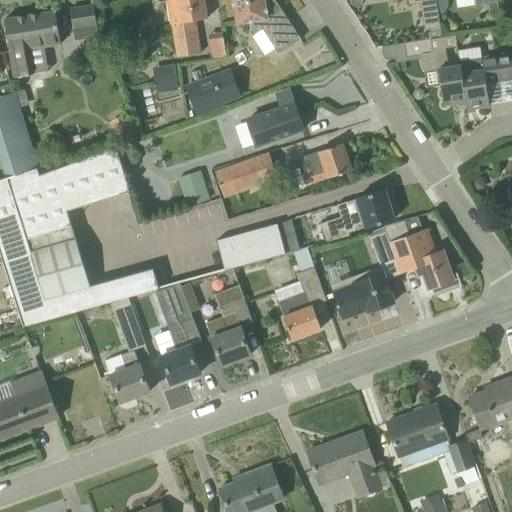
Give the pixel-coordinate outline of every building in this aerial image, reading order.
[(196,20),(208,18),(204,0),(167,0),(171,24),(172,24),(178,57),(202,53),(196,20)] [(234,0),(238,22),(250,20),(252,36),(263,29),(279,53),(300,39),(301,39),(275,0),(234,0)] [(408,0),(409,4),(422,2),(423,8),(422,8),(426,38),(442,36),(441,27),(439,15),(437,0),(408,0)] [(437,0),(439,15),(443,14),(446,11),(449,8),(450,4),(450,1),(449,0),(437,0)] [(457,0),(458,7),(489,2),(490,12),(499,11),(498,2),(497,0),(457,0)] [(99,36),(97,25),(94,5),(70,9),(74,28),(76,40),(99,36)] [(5,19),(11,57),(14,76),(34,72),(31,49),(61,45),(56,11),(39,14),(5,19)] [(219,34),(204,39),(210,59),(225,55),(219,34)] [(466,102),(460,65),(448,67),(445,48),(458,46),(456,35),(431,38),(405,43),(407,56),(422,54),(424,72),(439,69),(444,105),(466,102)] [(511,63),(510,53),(496,55),(500,81),(511,79),(511,63)] [(496,55),(481,57),(460,61),(460,65),(466,102),(467,110),(490,106),(487,83),(500,81),(496,55)] [(161,92),(179,89),(175,67),(157,70),(161,92)] [(221,108),(233,104),(221,72),(210,76),(185,85),(197,117),(221,108)] [(0,86),(0,155),(7,177),(0,179),(0,248),(25,325),(158,288),(154,273),(153,269),(92,285),(68,209),(131,191),(122,159),(121,157),(119,151),(40,176),(11,83),(0,86)] [(418,100),(423,99),(425,95),(425,91),(420,88),(415,89),(412,94),(414,98),(418,100)] [(261,115),(262,116),(248,120),(256,144),(270,140),(270,141),(304,129),(290,89),(277,94),(282,108),(261,115)] [(123,143),(138,133),(125,113),(110,122),(123,143)] [(342,143),(320,151),(320,152),(301,158),(303,164),(305,171),(306,173),(302,175),(305,182),(306,185),(351,170),(347,156),(342,143)] [(122,159),(131,165),(139,152),(128,145),(121,157),(122,159)] [(248,161),(215,172),(223,197),(278,178),(271,158),(250,166),(248,161)] [(179,177),(188,207),(211,200),(201,170),(179,177)] [(482,177),(471,181),(475,192),(486,189),(482,177)] [(367,227),(367,228),(394,219),(385,188),(357,197),(358,198),(348,201),(337,204),(337,206),(340,205),(343,216),(320,223),(326,242),(350,235),(349,232),(367,227)] [(462,286),(459,278),(457,272),(456,273),(457,274),(452,275),(442,250),(432,254),(428,256),(419,232),(413,216),(386,226),(393,246),(391,247),(400,273),(416,267),(416,268),(419,276),(424,274),(430,289),(433,288),(435,293),(434,294),(435,295),(461,285),(461,286),(462,286)] [(286,253),(278,223),(217,240),(225,268),(225,270),(286,253)] [(393,246),(386,226),(384,226),(385,227),(370,233),(377,252),(391,247),(393,246)] [(307,247),(294,251),(301,272),(314,267),(307,247)] [(469,260),(455,266),(457,272),(459,278),(476,270),(469,260)] [(314,267),(301,272),(300,272),(297,273),(300,281),(305,292),(278,302),(284,316),(293,339),(309,333),(317,330),(322,328),(313,305),(326,300),(314,267)] [(368,272),(354,277),(355,282),(354,282),(355,284),(334,292),(343,318),(368,309),(368,311),(394,302),(383,272),(369,277),(368,272)] [(191,283),(181,287),(190,312),(200,308),(191,283)] [(156,292),(169,327),(177,350),(162,356),(172,383),(201,373),(191,346),(201,343),(190,312),(181,287),(180,284),(156,292)] [(206,322),(212,337),(222,365),(251,354),(241,327),(253,323),(239,285),(215,294),(223,316),(206,322)] [(129,297),(111,304),(125,341),(142,335),(129,297)] [(139,364),(134,350),(129,352),(121,354),(126,369),(111,374),(121,402),(150,391),(140,364),(139,364)] [(0,439),(59,417),(43,371),(11,382),(16,395),(0,400),(0,439)] [(482,430),(511,417),(511,379),(511,377),(494,383),(496,387),(470,397),(482,430)] [(460,477),(463,486),(467,485),(482,479),(477,464),(475,465),(466,440),(451,445),(449,438),(437,405),(387,422),(399,456),(403,467),(444,453),(448,451),(456,471),(456,473),(458,472),(460,477)] [(469,443),(483,438),(480,429),(466,434),(469,443)] [(308,451),(320,485),(349,474),(358,497),(383,487),(382,486),(391,483),(386,469),(377,472),(363,431),(308,451)] [(277,511),(273,502),(283,498),(271,465),(243,475),(244,479),(220,488),(228,511),(245,511),(255,508),(256,511),(277,511)] [(439,501),(437,495),(420,500),(423,511),(447,511),(443,499),(439,501)] [(474,511),(490,511),(487,502),(472,507),(474,511)]
